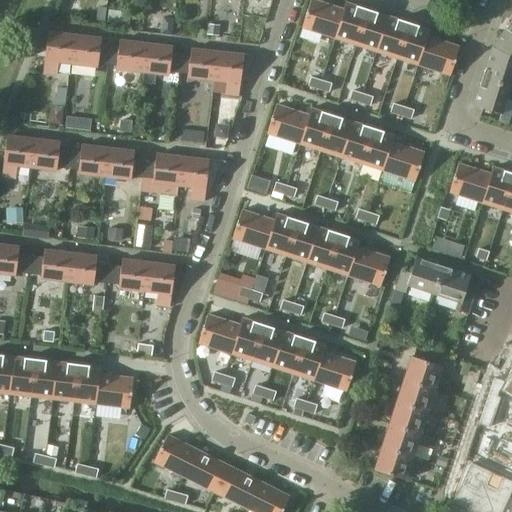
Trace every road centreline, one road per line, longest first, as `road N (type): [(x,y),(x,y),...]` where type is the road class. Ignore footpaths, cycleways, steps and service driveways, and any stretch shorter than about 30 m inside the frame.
road 1 (residential): [(292,0),(175,336),(175,368),(212,431),(325,486)]
road 2 (residential): [(511,143),(452,121),(492,0)]
